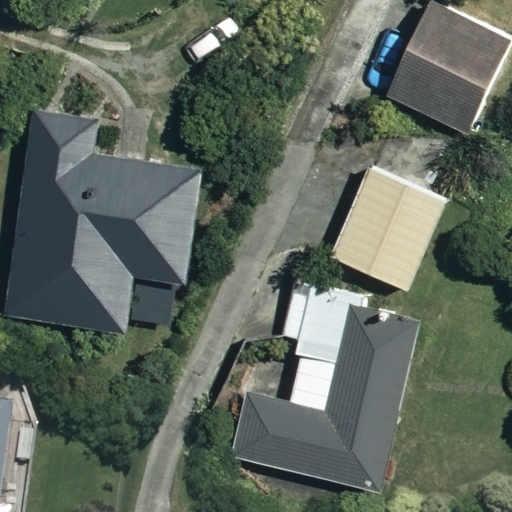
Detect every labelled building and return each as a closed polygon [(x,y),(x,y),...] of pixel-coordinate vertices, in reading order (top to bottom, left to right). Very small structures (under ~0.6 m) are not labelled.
[(511,81),(511,46),(443,11),(397,101),(481,144),(511,81)] [(109,126),(43,115),(11,322),(140,342),(142,325),(195,333),(218,178),(104,161),(109,126)] [(457,208),(379,174),(339,264),(417,299),(457,208)] [(511,216),(502,212),(477,259),(511,276),(511,216)] [(372,298),(306,283),(293,341),(312,346),(297,409),(252,399),(237,465),(391,500),(429,332),(367,318),(372,298)] [(0,511),(16,511),(28,427),(0,422),(0,511)]
